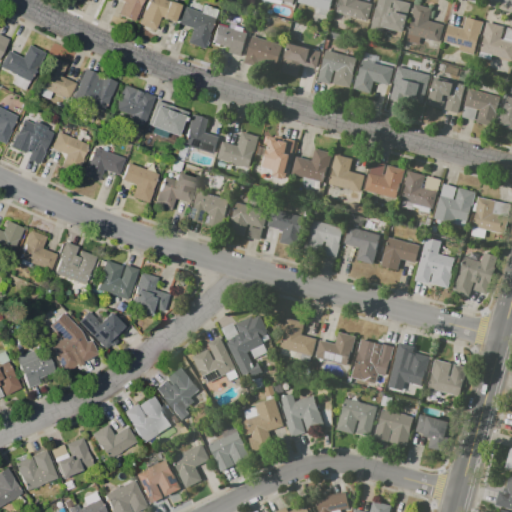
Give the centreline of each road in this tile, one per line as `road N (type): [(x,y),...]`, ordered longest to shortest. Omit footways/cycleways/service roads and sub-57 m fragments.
road 1 (residential): [(503,338),(236,269),(0,179)]
road 2 (residential): [(511,166),(177,74),(14,0)]
road 3 (residential): [(236,269),(217,305),(117,382),(0,442)]
road 4 (residential): [(460,492),(330,464),(213,511)]
road 5 (tertiary): [(511,304),(454,511)]
